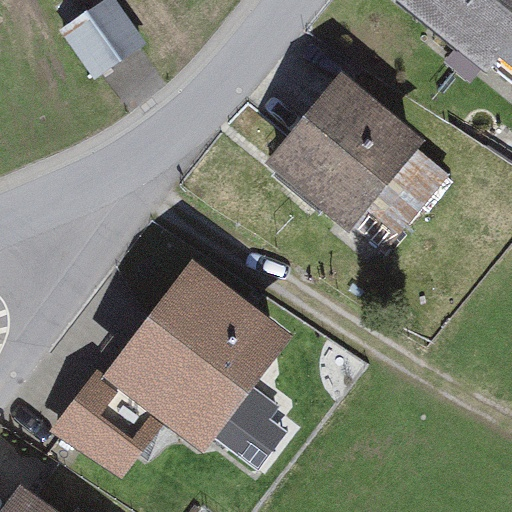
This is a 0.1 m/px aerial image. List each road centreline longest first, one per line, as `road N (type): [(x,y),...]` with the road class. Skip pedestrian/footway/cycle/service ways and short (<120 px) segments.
road 1 (unclassified): [(51,207),(199,116),(297,0)]
road 2 (residential): [(0,385),(67,278),(51,207)]
